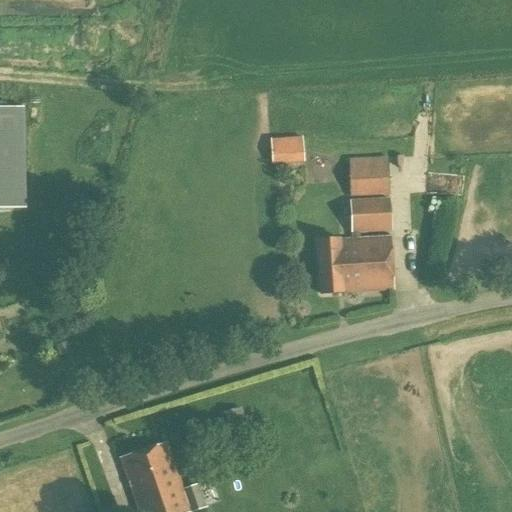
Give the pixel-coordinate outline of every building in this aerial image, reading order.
[(0,208),(26,208),(23,107),(0,107),(0,208)] [(351,198),(390,196),(388,157),(349,159),(351,198)] [(351,234),(392,232),(390,199),(349,201),(351,234)] [(321,293),(344,292),(393,290),(391,237),(317,241),(321,293)] [(57,355),(66,352),(63,342),(53,346),(57,355)] [(228,445),(248,439),(239,409),(220,414),(228,445)] [(183,490),(167,442),(119,458),(137,511),(190,511),(206,507),(198,485),(183,490)]
